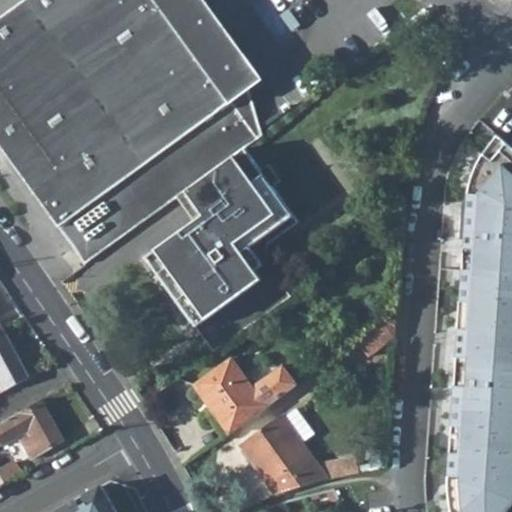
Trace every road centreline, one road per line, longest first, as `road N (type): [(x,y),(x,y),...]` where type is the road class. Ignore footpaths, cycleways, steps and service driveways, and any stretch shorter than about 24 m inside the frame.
road 1 (residential): [(411,511),(421,224),(457,95),(500,41)]
road 2 (residential): [(80,359),(0,238)]
road 3 (residential): [(9,511),(136,442)]
